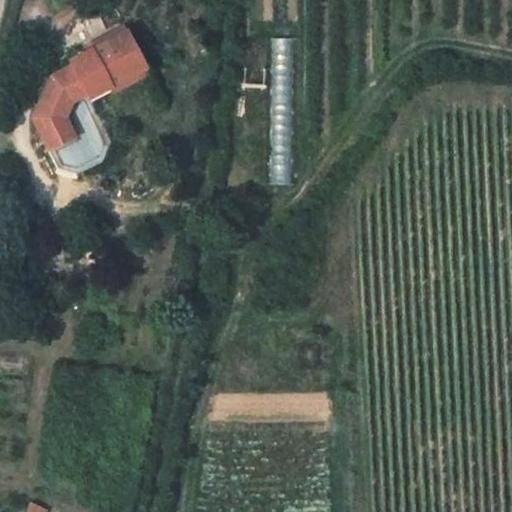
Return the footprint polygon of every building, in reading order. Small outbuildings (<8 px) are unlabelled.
[(108,66),(143,48),(123,8),(101,19),(103,24),(111,37),(107,39),(105,35),(94,41),(89,31),(68,42),(71,47),(51,58),(32,99),(48,129),(73,116),(63,97),(70,80),(85,73),(87,76),(90,81),(110,70),(108,66)] [(103,24),(89,31),(94,41),(105,35),(107,39),(111,37),(103,24)] [(273,125),(293,125),(294,37),(274,37),(273,125)] [(110,70),(145,52),(143,48),(108,66),(110,70)] [(277,183),(291,182),(289,146),(275,146),(277,183)] [(46,488),(32,482),(26,494),(42,500),(46,488)]
